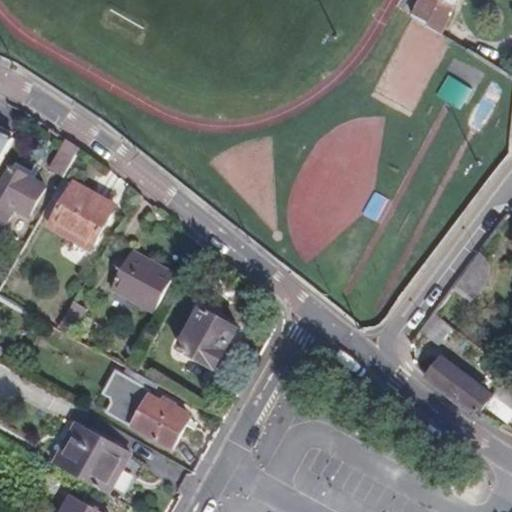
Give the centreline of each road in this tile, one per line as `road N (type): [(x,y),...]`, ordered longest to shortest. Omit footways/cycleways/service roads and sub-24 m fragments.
road 1 (residential): [(0,78),(81,122),(313,310)]
road 2 (residential): [(207,511),(231,471),(239,436),(313,310)]
road 3 (residential): [(511,181),(373,363)]
road 4 (residential): [(373,363),(511,459)]
